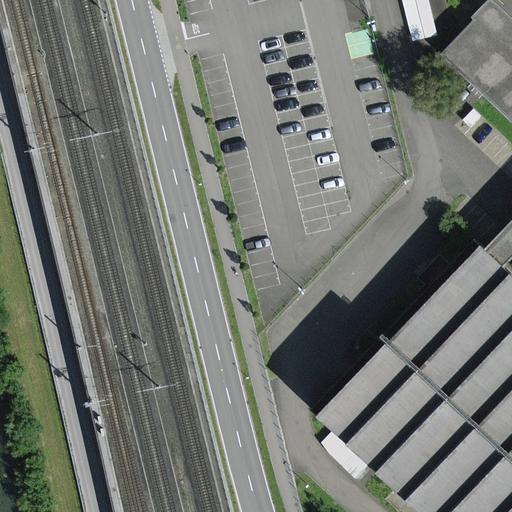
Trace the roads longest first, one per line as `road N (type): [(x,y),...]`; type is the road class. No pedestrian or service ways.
road 1 (unknown): [(384,0),(431,184),(319,331),(304,369),(325,411),(405,511)]
road 2 (primary): [(258,511),(131,0)]
